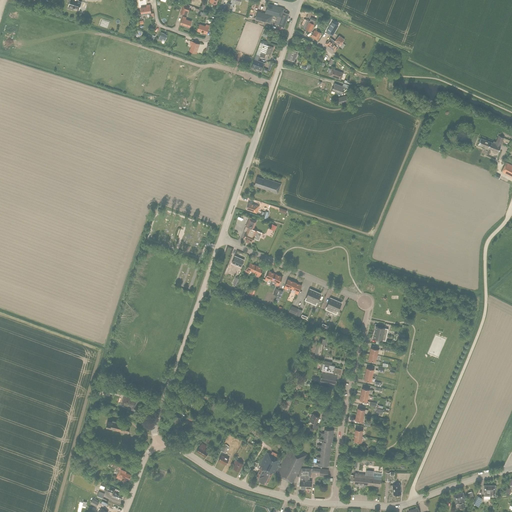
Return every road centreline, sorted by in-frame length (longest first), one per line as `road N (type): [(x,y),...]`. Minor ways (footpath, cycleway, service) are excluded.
road 1 (residential): [(333,503),(365,302),(219,238)]
road 2 (unclassified): [(219,238),(290,31)]
road 3 (unclassified): [(156,444),(153,427),(219,238)]
road 4 (tertiary): [(333,503),(244,484),(178,447),(156,444)]
road 5 (tertiary): [(511,468),(397,506)]
road 6 (residential): [(153,0),(157,24),(202,41),(223,0)]
